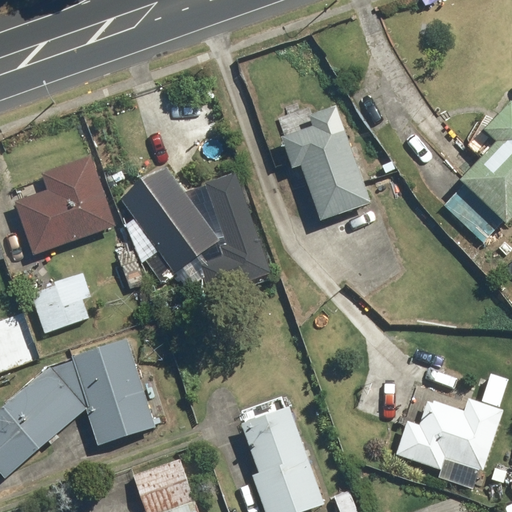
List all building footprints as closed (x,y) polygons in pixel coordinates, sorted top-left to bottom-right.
[(467,177),(473,182),(453,204),(492,241),(511,220),(511,101),(490,125),(504,138),(467,177)] [(311,107),(280,117),(296,166),(306,163),(325,220),(377,203),(344,102),(313,113),(311,107)] [(54,184),(20,196),(41,255),(125,225),(100,154),(49,171),(54,184)] [(173,163),(128,195),(142,216),(130,224),(148,262),(151,259),(169,280),(202,253),(213,291),(276,269),(242,171),(192,189),(173,163)] [(1,230),(0,230),(0,257),(9,254),(1,230)] [(139,247),(122,254),(134,287),(151,281),(139,247)] [(405,263),(389,276),(414,308),(431,295),(405,263)] [(87,272),(36,289),(50,331),(101,313),(87,272)] [(54,365),(0,412),(0,459),(15,476),(90,406),(101,444),(162,427),(135,335),(78,352),(80,358),(54,365)] [(509,403),(475,393),(470,408),(435,398),(428,421),(413,417),(402,455),(443,467),(440,477),(477,488),(484,467),(490,469),(509,403)] [(296,401),(248,416),(265,469),(257,471),(270,511),(313,511),(312,508),(329,503),(296,401)] [(207,511),(192,459),(139,475),(150,511),(160,511),(161,511),(207,511)] [(366,511),(361,497),(342,504),(344,511),(366,511)]
